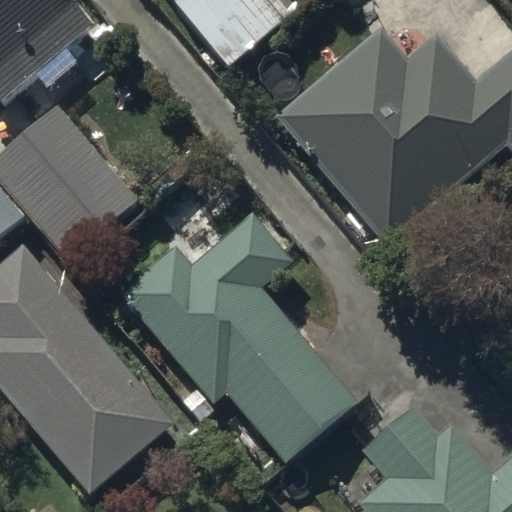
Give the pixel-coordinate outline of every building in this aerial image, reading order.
[(67,0),(0,0),(0,113),(1,116),(36,87),(48,101),(77,77),(64,61),(96,34),(67,0)] [(187,0),(174,11),(230,79),(292,28),(268,0),(187,0)] [(381,40),(280,124),(385,255),(510,155),(511,156),(511,59),(472,92),(436,46),(406,71),(381,40)] [(62,117),(0,164),(0,183),(71,268),(140,210),(62,117)] [(0,199),(0,252),(26,230),(0,199)] [(292,271),(254,227),(195,277),(179,258),(123,304),(216,415),(229,404),(286,474),(358,414),(261,297),(292,271)] [(25,256),(0,276),(0,399),(88,504),(173,432),(25,256)] [(412,421),(365,460),(389,487),(361,511),(360,511),(511,511),(511,463),(489,484),(448,437),(435,448),(412,421)]
